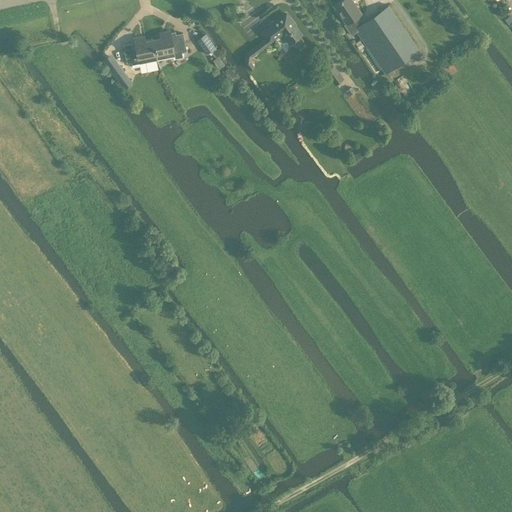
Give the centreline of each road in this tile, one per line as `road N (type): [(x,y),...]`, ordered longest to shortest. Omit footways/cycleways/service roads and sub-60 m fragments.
road 1 (track): [(261,511),(511,369)]
road 2 (track): [(511,168),(440,70)]
